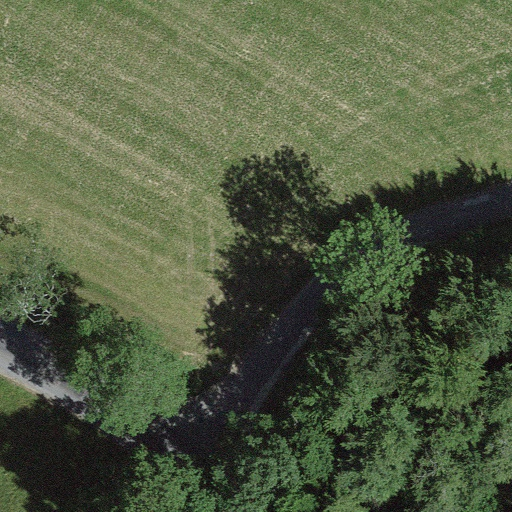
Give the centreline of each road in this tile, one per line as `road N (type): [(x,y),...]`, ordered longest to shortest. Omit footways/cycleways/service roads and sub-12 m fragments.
road 1 (unclassified): [(184,427),(450,244),(511,228)]
road 2 (unclassified): [(0,352),(184,427)]
